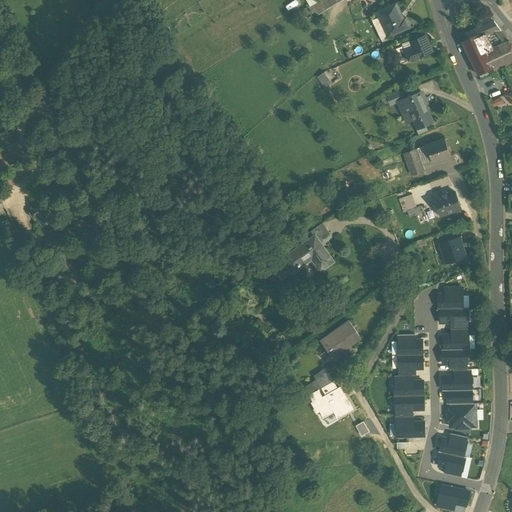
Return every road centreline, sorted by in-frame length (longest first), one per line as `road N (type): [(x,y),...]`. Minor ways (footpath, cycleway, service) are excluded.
road 1 (tertiary): [(486,489),(499,397),(494,184),(485,129),(449,38)]
road 2 (residential): [(486,489),(423,474),(435,421),(431,304)]
